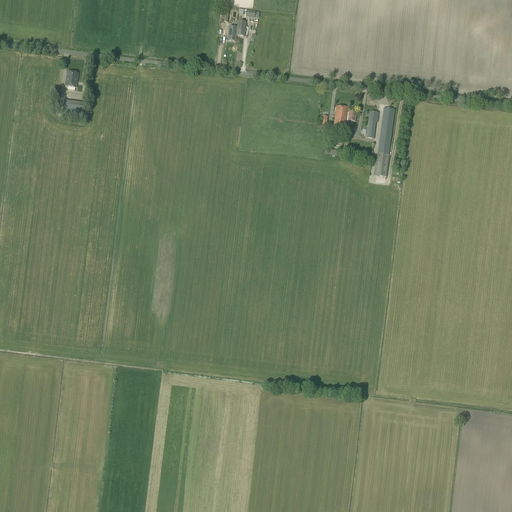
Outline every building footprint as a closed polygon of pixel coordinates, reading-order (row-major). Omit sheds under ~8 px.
[(221,12),(220,23),(227,23),(228,13),(221,12)] [(237,36),(244,37),(246,23),(239,22),(239,27),(237,27),(238,27),(238,30),(237,30),(237,36)] [(237,27),(228,26),(227,41),(236,42),(236,36),(237,36),(237,30),(238,30),(238,27),(237,27)] [(76,89),(78,74),(67,72),(65,87),(76,89)] [(58,98),(60,88),(52,87),(51,97),(58,98)] [(79,105),(64,103),(61,118),(83,122),(85,104),(79,103),(79,105)] [(347,121),(348,113),(348,109),(336,107),(335,113),(334,126),(346,127),(347,121)] [(385,178),(395,110),(383,109),(374,176),(385,178)] [(348,113),(347,121),(349,121),(355,122),(357,113),(349,112),(349,113),(348,113)] [(369,112),(368,122),(376,123),(378,123),(379,113),(369,112)] [(365,149),(366,140),(349,138),(347,146),(365,149)]
